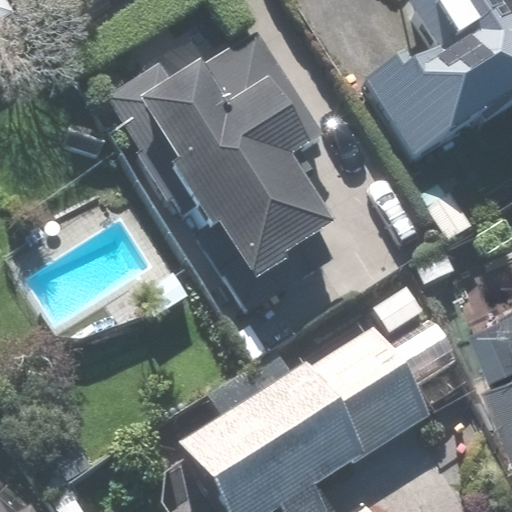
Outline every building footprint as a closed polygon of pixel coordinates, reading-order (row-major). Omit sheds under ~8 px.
[(397,66),(358,90),(414,180),(511,119),(511,64),(483,18),(511,0),(400,0),(397,2),(438,67),(409,84),(397,66)] [(0,35),(11,29),(0,10),(0,35)] [(155,76),(102,109),(239,327),(292,294),(282,278),(330,248),(286,177),(321,155),(253,46),(169,99),(155,76)] [(511,303),(506,306),(511,319),(511,374),(483,387),(511,450),(511,303)] [(314,511),(308,502),(427,426),(369,336),(172,462),(203,511),(314,511)]
